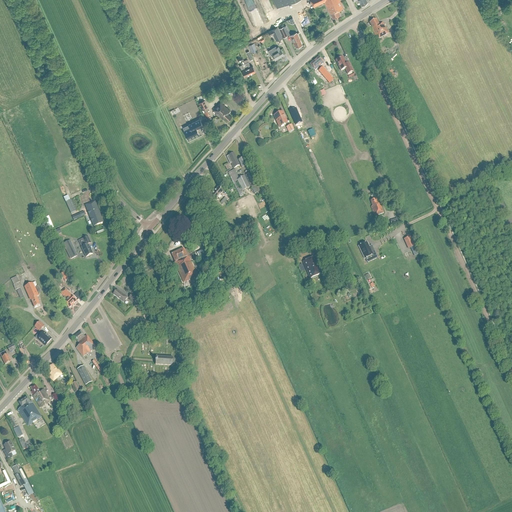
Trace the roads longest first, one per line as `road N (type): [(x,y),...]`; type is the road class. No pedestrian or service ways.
road 1 (track): [(511,372),(358,36)]
road 2 (tertiary): [(150,228),(269,90),(351,21)]
road 3 (unclassified): [(150,228),(111,189),(25,0)]
road 4 (tertiary): [(0,409),(150,228)]
